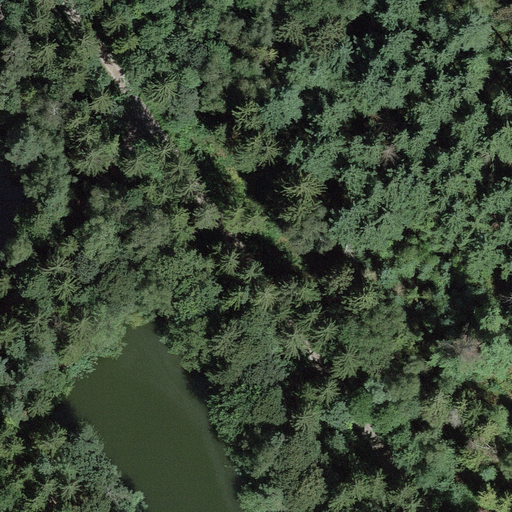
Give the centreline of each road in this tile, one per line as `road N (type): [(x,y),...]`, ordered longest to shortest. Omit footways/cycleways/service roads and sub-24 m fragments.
road 1 (track): [(430,511),(71,0)]
road 2 (track): [(0,335),(150,120)]
